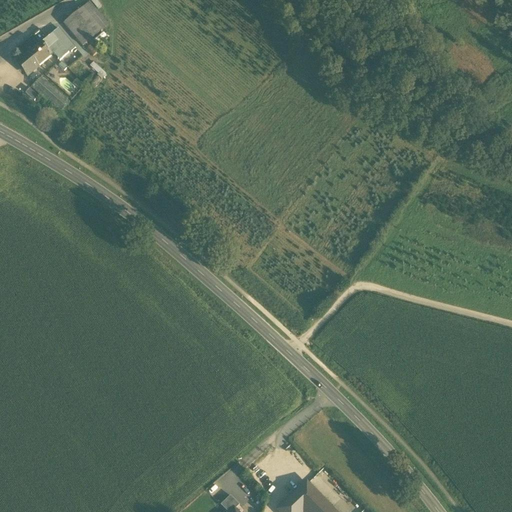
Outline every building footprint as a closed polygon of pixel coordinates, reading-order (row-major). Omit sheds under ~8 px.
[(83,10),(102,33),(109,27),(90,4),(83,10)] [(63,26),(83,49),(102,33),(83,10),(63,26)] [(74,49),(71,46),(59,32),(53,37),(53,36),(42,45),(48,51),(45,53),(50,59),(53,56),(59,63),(70,53),(69,53),(74,49)] [(42,45),(28,56),(39,69),(50,59),(45,53),(48,51),(42,45),(42,44),(42,45)] [(28,78),(39,69),(28,56),(17,65),(28,78)] [(90,69),(98,76),(97,77),(102,81),(106,76),(93,64),(90,69)] [(31,90),(60,115),(70,104),(41,79),(31,90)] [(25,95),(35,103),(38,99),(29,91),(25,95)] [(299,509),(300,509),(299,509),(315,493),(307,485),(291,500),(299,509)] [(332,511),(315,493),(299,509),(300,509),(302,511),(332,511)] [(220,506),(225,511),(232,511),(234,510),(235,511),(239,506),(230,497),(220,506)] [(299,509),(291,500),(279,511),(278,511),(302,511),(300,509),(299,509)]
